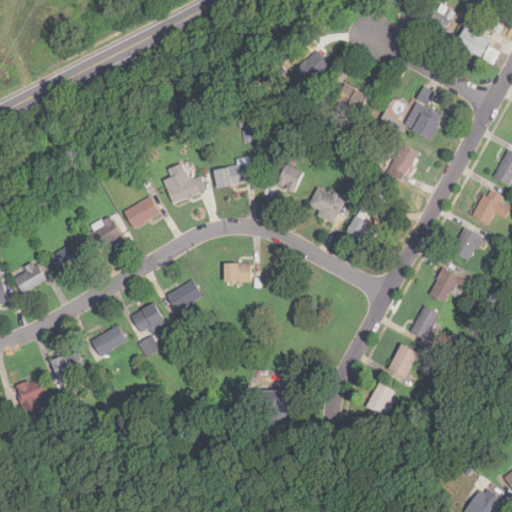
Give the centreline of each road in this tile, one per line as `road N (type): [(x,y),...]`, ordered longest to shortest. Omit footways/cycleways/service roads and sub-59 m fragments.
road 1 (residential): [(388,294),(267,230),(218,229),(0,343)]
road 2 (residential): [(511,67),(332,398)]
road 3 (tertiary): [(221,0),(0,113)]
road 4 (residential): [(492,104),(370,38)]
